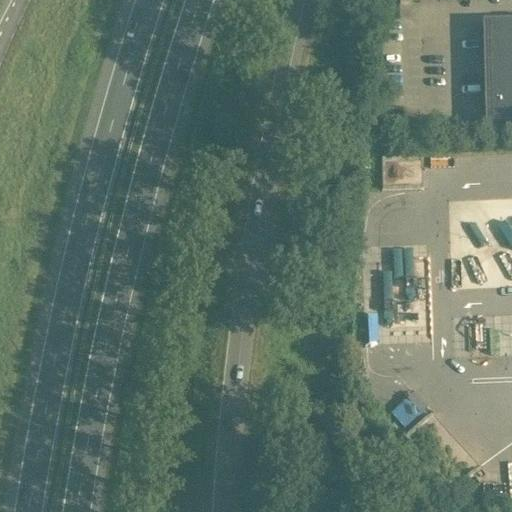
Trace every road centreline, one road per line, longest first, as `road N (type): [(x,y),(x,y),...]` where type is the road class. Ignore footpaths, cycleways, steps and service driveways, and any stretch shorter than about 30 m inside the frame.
road 1 (motorway): [(78,511),(138,210),(202,0)]
road 2 (motorway): [(146,0),(73,263),(25,511)]
road 3 (motorway): [(219,511),(241,308),(299,0)]
